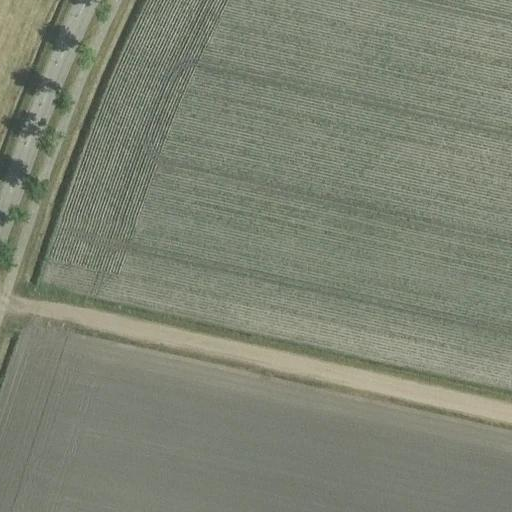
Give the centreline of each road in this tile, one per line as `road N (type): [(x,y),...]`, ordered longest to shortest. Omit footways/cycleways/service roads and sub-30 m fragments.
road 1 (track): [(511,414),(0,300)]
road 2 (tertiary): [(0,225),(87,0)]
